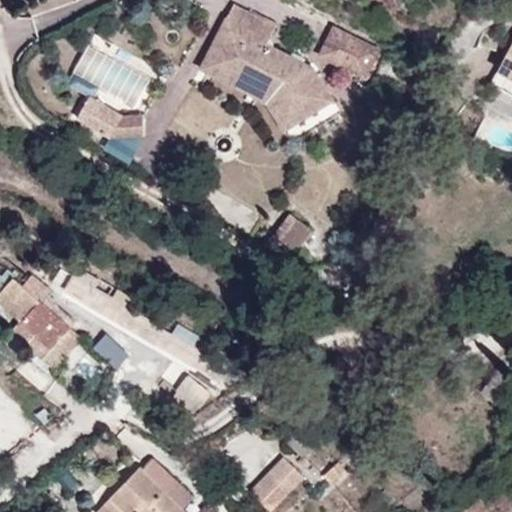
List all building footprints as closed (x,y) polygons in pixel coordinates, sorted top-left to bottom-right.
[(259,88),(309,57),(287,22),(245,0),(189,0),(176,25),(242,60),(259,88)] [(353,6),(341,0),(301,0),(296,10),(339,32),(353,6)] [(511,27),(511,0),(485,0),(480,11),(511,27)] [(119,93),(120,70),(97,70),(66,53),(53,75),(84,93),(119,93)] [(110,140),(104,149),(127,161),(147,125),(92,94),(76,121),(110,140)] [(251,196),(273,210),(287,186),(265,173),(251,196)] [(290,212),(272,238),(297,255),(315,229),(290,212)] [(224,356),(116,292),(120,285),(72,256),(58,280),(214,372),(224,356)] [(34,299),(44,287),(25,268),(14,279),(34,299)] [(14,279),(7,272),(2,276),(0,278),(0,304),(11,316),(0,326),(0,349),(6,356),(29,333),(41,345),(60,324),(34,299),(14,279)] [(57,360),(77,340),(60,324),(41,345),(57,360)] [(132,355),(142,343),(121,325),(111,337),(132,355)] [(109,333),(93,346),(114,371),(129,359),(109,333)] [(324,387),(307,366),(289,382),(308,402),(324,387)] [(306,461),(329,442),(312,424),(290,443),(306,461)] [(173,484),(175,482),(148,455),(137,467),(132,463),(103,491),(121,511),(180,511),(163,494),(173,484)] [(290,495),(305,479),(284,458),(268,474),(290,495)] [(269,511),(273,511),(290,495),(268,474),(249,493),(269,511)] [(190,502),(173,484),(163,494),(180,511),(190,502)] [(121,511),(103,491),(92,501),(102,511),(121,511)]
